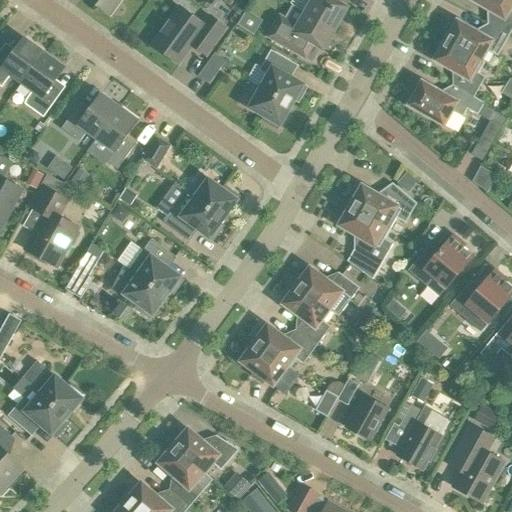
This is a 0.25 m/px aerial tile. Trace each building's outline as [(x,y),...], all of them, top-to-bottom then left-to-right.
[(88,0),(110,15),(120,0),(88,0)] [(339,3),(340,0),(311,0),(304,12),(336,30),(348,8),(339,3)] [(511,12),(509,11),(511,5),(511,0),(470,0),(494,13),(487,24),(508,36),(511,30),(511,12)] [(204,26),(180,8),(152,46),(177,64),(191,46),(205,56),(225,28),(210,17),(204,26)] [(279,13),(265,38),(307,61),(314,47),(323,52),(336,30),(304,12),(298,24),(279,13)] [(508,36),(487,24),(481,35),(457,22),(446,41),(481,61),(486,51),(497,57),(508,36)] [(21,84),(44,54),(24,39),(6,64),(0,60),(0,87),(1,88),(10,76),(21,84)] [(480,61),(481,61),(446,41),(434,61),(459,74),(453,86),(474,98),(484,79),(477,74),(484,63),(480,61)] [(260,88),(291,106),(294,101),(298,104),(307,88),(285,76),(292,63),(270,51),(259,71),(267,76),(260,88)] [(44,54),(21,84),(32,92),(26,100),(24,105),(43,118),(56,101),(46,94),(64,69),(44,54)] [(209,85),(225,62),(214,54),(197,77),(209,85)] [(291,106),(260,88),(252,83),(247,91),(256,96),(249,109),(264,117),(262,121),(277,130),(291,106)] [(444,125),(454,131),(467,109),(477,115),(477,114),(490,121),(471,155),(482,161),(506,119),(482,106),(484,103),(474,98),(453,86),(446,97),(422,83),(416,93),(415,94),(410,101),(410,103),(409,106),(444,126),(444,125)] [(96,139),(119,108),(101,95),(85,117),(75,110),(61,129),(79,143),(87,132),(96,139)] [(119,108),(96,139),(106,146),(104,150),(112,156),(107,163),(117,170),(131,151),(121,144),(137,122),(119,108)] [(156,171),(171,146),(156,137),(142,160),(156,171)] [(0,228),(21,190),(2,180),(10,164),(0,158),(0,228)] [(80,189),(89,175),(79,168),(70,182),(80,189)] [(59,192),(64,183),(46,174),(42,183),(59,192)] [(186,193),(223,220),(239,197),(225,186),(222,190),(208,180),(200,191),(192,185),(186,193)] [(351,206),(389,229),(396,218),(405,223),(416,204),(392,184),(383,199),(362,187),(351,206)] [(56,267),(57,265),(68,244),(73,244),(78,235),(76,231),(77,228),(61,219),(60,214),(67,201),(45,188),(32,210),(45,217),(26,251),(36,257),(56,267)] [(220,224),(223,220),(186,193),(164,223),(184,238),(193,227),(213,241),(224,227),(220,224)] [(383,240),(389,229),(351,206),(339,226),(361,238),(354,251),(380,266),(392,245),(383,240)] [(120,252),(130,260),(143,242),(133,234),(120,252)] [(438,297),(473,256),(462,247),(465,245),(453,235),(434,258),(424,251),(407,271),(438,297)] [(172,254),(151,240),(129,270),(137,276),(166,297),(169,292),(173,295),(184,281),(163,266),(172,254)] [(89,276),(104,252),(92,245),(77,269),(89,276)] [(293,284),(329,310),(338,316),(359,288),(338,273),(330,284),(310,268),(304,276),(301,273),(293,284)] [(166,297),(137,276),(129,270),(124,278),(132,284),(124,295),(138,305),(135,309),(150,319),(166,297)] [(480,332),(511,294),(511,288),(504,282),(506,280),(495,271),(476,294),(466,286),(449,306),(480,332)] [(321,321),(329,310),(293,284),(286,293),(289,296),(283,305),(304,320),(296,330),(316,346),(330,327),(321,321)] [(373,310),(366,319),(375,326),(382,316),(373,310)] [(511,358),(511,323),(508,320),(479,354),(490,363),(501,349),(511,358)] [(316,346),(296,330),(288,341),(267,326),(262,333),(258,331),(251,341),(286,368),(287,367),(294,357),(303,364),(316,346)] [(0,359),(14,335),(2,329),(0,331),(0,359)] [(426,330),(417,341),(428,350),(437,339),(426,330)] [(290,370),(287,367),(286,368),(251,341),(244,351),(247,353),(241,362),(253,371),(251,374),(262,383),(264,380),(286,395),(291,388),(282,381),(290,370)] [(68,388),(38,362),(23,380),(40,394),(67,417),(85,396),(71,384),(68,388)] [(372,374),(361,368),(355,378),(367,384),(372,374)] [(434,384),(422,378),(411,396),(423,403),(434,384)] [(338,398),(337,399),(348,405),(359,385),(349,379),(345,385),(338,398)] [(337,399),(338,398),(326,391),(315,411),(327,417),(337,399)] [(63,421),(67,417),(40,394),(31,405),(23,398),(8,416),(27,433),(36,422),(55,438),(67,425),(63,421)] [(369,440),(387,409),(364,396),(346,428),(369,440)] [(491,430),(500,414),(482,404),(473,420),(491,430)] [(423,469),(450,420),(424,406),(422,411),(412,406),(400,427),(410,432),(397,455),(423,469)] [(471,424),(449,464),(462,471),(454,486),(482,502),(504,462),(488,453),(497,438),(471,424)] [(0,478),(9,488),(18,480),(15,477),(23,470),(4,451),(15,440),(0,425),(0,478)] [(171,444),(204,473),(212,463),(221,470),(238,450),(216,436),(207,446),(188,430),(182,437),(179,434),(171,444)] [(196,483),(204,473),(171,444),(163,453),(166,456),(159,464),(178,480),(170,490),(189,507),(204,490),(196,483)] [(276,504),(288,495),(269,472),(258,482),(276,504)] [(9,488),(0,478),(0,495),(1,497),(9,488)] [(184,511),(189,507),(170,490),(161,500),(142,484),(135,491),(132,488),(124,498),(140,511),(184,511)] [(343,511),(328,504),(316,497),(317,494),(302,486),(289,510),(293,511),(343,511)] [(249,511),(275,511),(256,489),(241,501),(249,511)] [(140,511),(124,498),(116,507),(119,510),(117,511),(140,511)]
